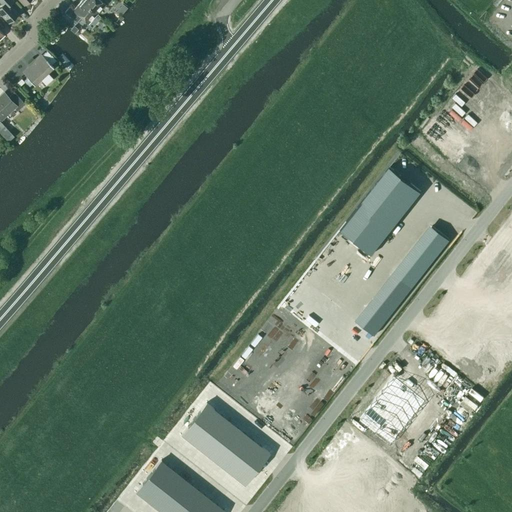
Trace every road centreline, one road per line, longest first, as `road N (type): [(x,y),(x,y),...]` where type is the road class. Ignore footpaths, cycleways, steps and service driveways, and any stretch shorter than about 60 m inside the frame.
road 1 (unclassified): [(255,511),(511,184)]
road 2 (trunk): [(0,317),(227,53)]
